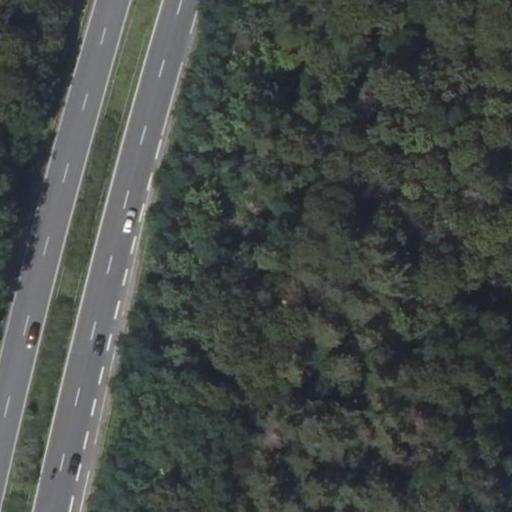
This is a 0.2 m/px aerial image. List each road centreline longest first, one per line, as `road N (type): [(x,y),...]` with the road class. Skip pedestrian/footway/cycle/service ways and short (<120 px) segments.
road 1 (primary): [(48,511),(103,261),(180,0)]
road 2 (primary): [(110,0),(0,445)]
